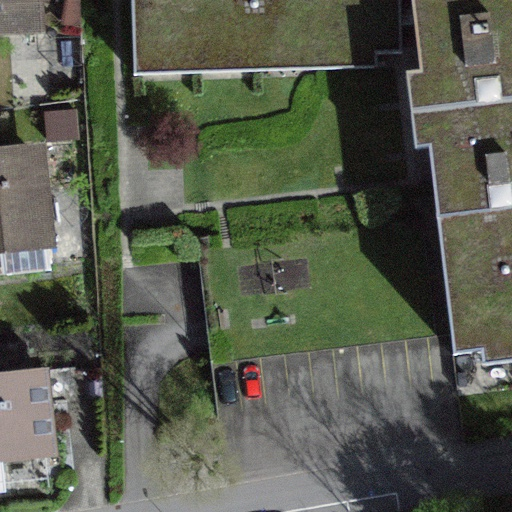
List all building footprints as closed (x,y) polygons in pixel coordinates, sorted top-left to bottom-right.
[(0,0),(0,25),(32,24),(29,0),(0,0)] [(131,0),(133,62),(400,53),(398,0),(131,0)] [(511,0),(409,0),(452,355),(511,348),(511,0)] [(0,273),(48,268),(35,155),(0,158),(0,273)] [(0,489),(2,489),(0,466),(0,458),(52,453),(43,373),(30,374),(27,345),(0,347),(0,489)]
